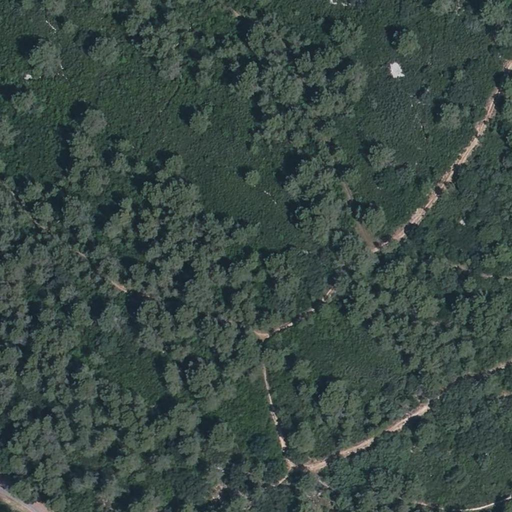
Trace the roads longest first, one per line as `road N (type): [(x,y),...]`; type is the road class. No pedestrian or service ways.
road 1 (track): [(294,468),(277,433),(264,345),(312,312),(354,260),(408,228),(485,124),(511,66)]
road 2 (track): [(511,362),(381,435),(294,468)]
